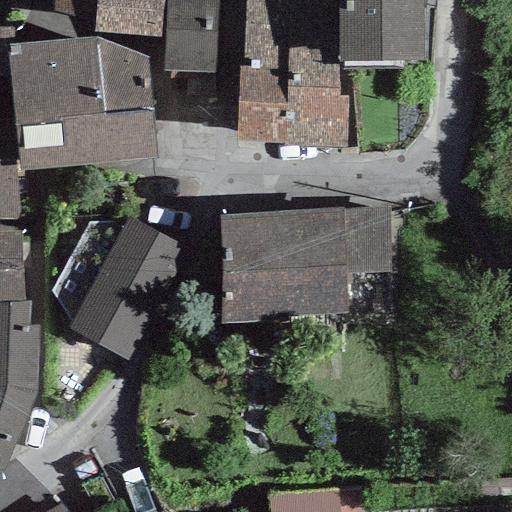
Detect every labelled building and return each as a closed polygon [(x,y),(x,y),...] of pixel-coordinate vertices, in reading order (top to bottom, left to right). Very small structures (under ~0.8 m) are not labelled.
[(52,0),(52,14),(92,24),(92,32),(163,39),(162,70),(214,74),(215,0),(52,0)] [(335,0),(242,0),(235,141),(345,148),(346,97),(337,97),(337,63),(335,0)] [(335,0),(337,63),(421,60),(422,0),(335,0)] [(0,220),(19,221),(15,173),(156,159),(147,58),(92,40),(11,48),(12,29),(0,29),(0,220)] [(385,212),(216,220),(221,320),(345,314),(343,274),(388,272),(385,212)] [(186,250),(126,218),(66,329),(127,361),(186,250)] [(21,242),(0,243),(0,311),(24,311),(21,242)] [(38,314),(0,315),(0,473),(2,474),(37,392),(38,314)] [(44,511),(64,511),(59,503),(44,511)]
